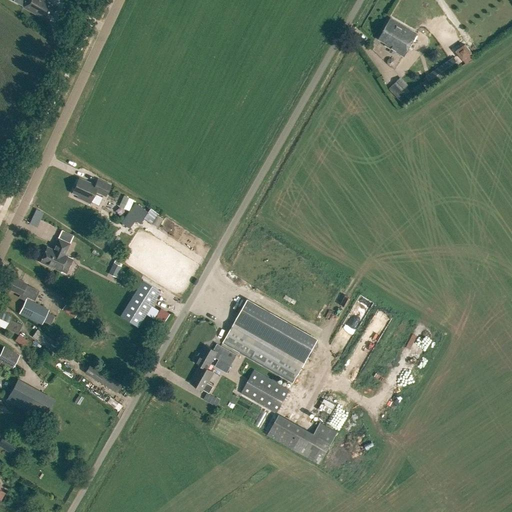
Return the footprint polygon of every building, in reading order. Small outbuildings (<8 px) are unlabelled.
[(45,17),(51,6),(40,0),(39,0),(26,0),(23,7),(39,15),(40,14),(45,17)] [(404,56),(417,33),(391,18),(378,40),(385,44),(385,45),(404,56)] [(463,61),(472,54),(465,44),(456,51),(463,61)] [(432,84),(460,65),(454,56),(426,75),(432,84)] [(402,103),(408,97),(402,90),(406,86),(399,78),(389,88),(402,103)] [(94,186),(78,178),(72,193),(78,195),(77,198),(89,203),(95,191),(105,196),(110,186),(97,180),(94,186)] [(127,197),(123,201),(129,208),(133,204),(127,197)] [(129,228),(135,220),(140,223),(143,218),(148,212),(147,212),(137,204),(122,223),(129,228)] [(31,205),(25,219),(31,222),(38,208),(31,205)] [(148,212),(143,218),(151,224),(152,224),(157,215),(158,213),(151,207),(147,212),(148,212)] [(32,223),(39,226),(46,212),(38,208),(32,223)] [(157,215),(152,224),(157,227),(163,219),(157,215)] [(46,247),(39,262),(59,271),(66,257),(63,255),(69,244),(57,238),(52,250),(46,247)] [(123,280),(126,273),(119,269),(121,266),(113,262),(108,273),(123,280)] [(33,300),(38,291),(25,285),(26,284),(11,277),(5,288),(19,295),(18,297),(24,300),(26,296),(33,300)] [(338,279),(332,293),(342,298),(349,284),(338,279)] [(133,294),(119,316),(137,327),(146,312),(153,303),(160,291),(142,280),(140,283),(133,294)] [(334,312),(339,299),(334,297),(329,310),(334,312)] [(41,324),(48,311),(48,310),(25,299),(18,313),(41,324)] [(75,317),(80,309),(68,301),(62,309),(75,317)] [(314,341),(244,301),(220,342),(291,382),(314,341)] [(163,322),(170,311),(163,307),(156,317),(163,322)] [(17,334),(21,325),(8,319),(10,314),(0,309),(0,326),(4,328),(17,334)] [(63,357),(68,350),(37,329),(32,336),(63,357)] [(28,342),(19,335),(15,341),(24,347),(28,342)] [(205,369),(205,368),(212,357),(228,366),(234,355),(214,343),(214,344),(216,345),(213,351),(203,345),(197,356),(195,355),(193,355),(191,359),(192,361),(193,362),(198,365),(205,369)] [(0,352),(0,362),(12,369),(19,356),(3,347),(0,352)] [(104,374),(90,364),(84,372),(99,382),(99,381),(117,393),(122,385),(104,374)] [(211,372),(205,368),(205,369),(198,365),(188,382),(201,389),(207,392),(211,386),(205,382),(211,372)] [(274,411),(287,389),(252,369),(239,391),(274,411)] [(213,396),(210,402),(216,406),(219,400),(213,396)] [(118,406),(121,401),(112,397),(109,402),(118,406)] [(42,420),(51,403),(42,398),(33,415),(42,420)] [(326,398),(321,406),(331,412),(336,403),(326,398)] [(337,419),(344,406),(337,403),(334,409),(336,410),(333,417),(337,419)] [(311,433),(277,413),(265,433),(317,463),(335,432),(317,422),(311,433)] [(4,435),(0,441),(0,442),(13,450),(17,443),(4,435)]
